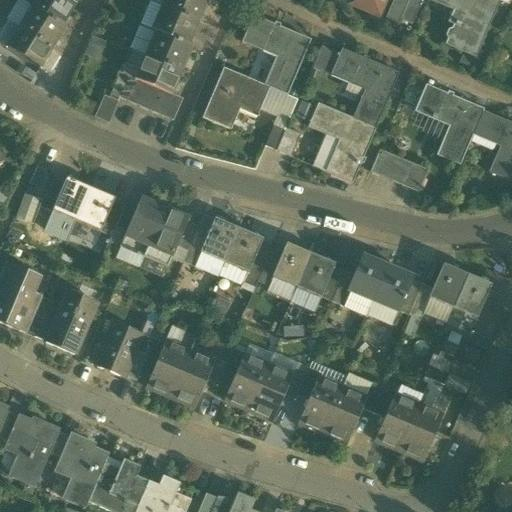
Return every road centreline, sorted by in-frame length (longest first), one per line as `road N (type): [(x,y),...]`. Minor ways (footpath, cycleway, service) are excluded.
road 1 (residential): [(0,84),(49,118),(163,165),(435,232),(511,223)]
road 2 (residential): [(0,361),(188,445),(400,511)]
road 3 (residential): [(439,511),(511,339)]
